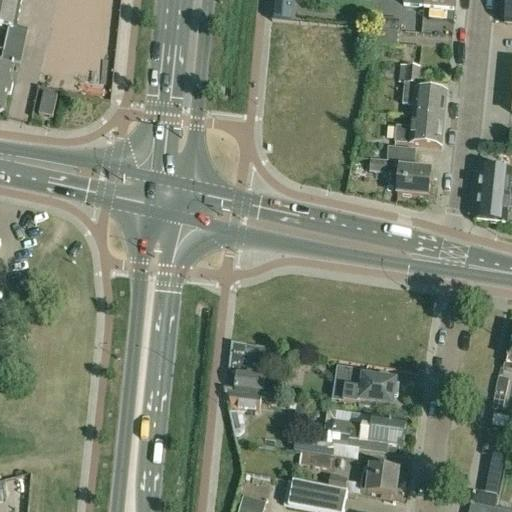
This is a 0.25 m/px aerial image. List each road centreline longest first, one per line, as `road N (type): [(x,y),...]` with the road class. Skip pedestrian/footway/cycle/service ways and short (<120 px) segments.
road 1 (secondary): [(148,208),(118,511)]
road 2 (secondary): [(151,511),(183,217)]
road 3 (primary): [(456,262),(411,237),(187,184)]
road 4 (primary): [(183,217),(317,250),(406,264),(456,262)]
road 5 (residential): [(456,262),(481,0)]
road 6 (residential): [(427,511),(456,262)]
road 7 (secondary): [(187,184),(209,0)]
road 8 (secondary): [(174,0),(153,178)]
